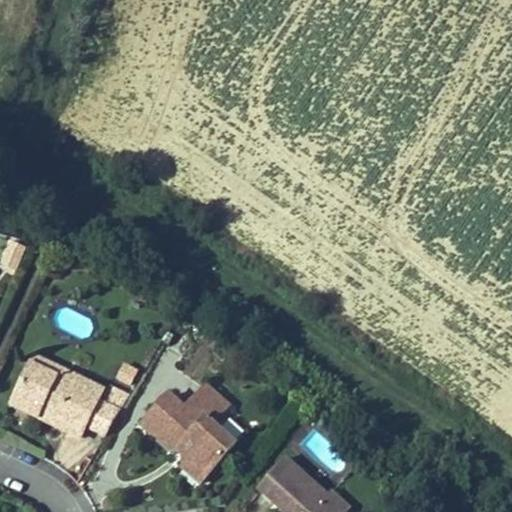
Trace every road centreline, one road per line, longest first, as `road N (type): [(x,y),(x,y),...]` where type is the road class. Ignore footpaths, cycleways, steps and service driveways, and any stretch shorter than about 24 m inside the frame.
road 1 (track): [(25,153),(511,462)]
road 2 (track): [(72,0),(25,153)]
